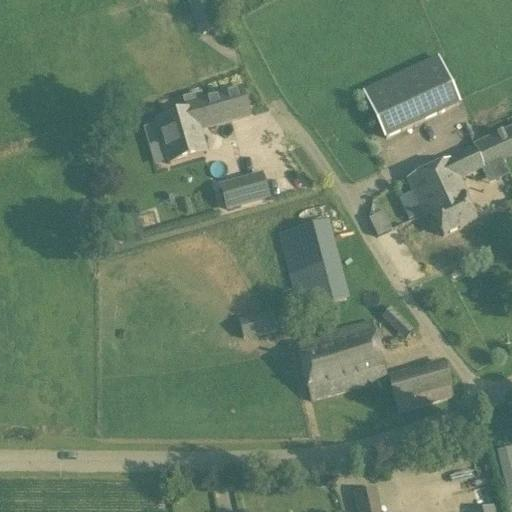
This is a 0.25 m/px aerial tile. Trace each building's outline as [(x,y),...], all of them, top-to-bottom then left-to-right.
[(186,0),(200,38),(223,29),(213,0),(186,0)] [(362,93),(384,142),(460,107),(437,58),(362,93)] [(203,111),(193,114),(192,113),(156,123),(168,165),(204,155),(196,127),(205,124),(206,127),(250,115),(244,92),(201,105),(203,111)] [(460,181),(511,156),(511,128),(473,147),(474,149),(406,181),(423,217),(431,213),(443,238),(475,223),(464,198),(467,196),(460,181)] [(502,161),(481,171),(488,187),(509,177),(502,161)] [(267,200),(261,178),(220,190),(226,212),(267,200)] [(382,215),(369,222),(377,239),(391,232),(382,215)] [(297,316),(349,302),(329,224),(277,238),(297,316)] [(413,333),(391,308),(379,319),(402,344),(413,333)] [(243,342),(274,336),(270,314),(239,320),(243,342)] [(371,329),(297,347),(315,403),(386,383),(371,329)] [(443,363),(386,379),(395,414),(453,399),(443,363)] [(511,455),(510,448),(495,452),(506,489),(511,487),(511,455)] [(379,511),(375,491),(352,496),(356,511),(379,511)]
